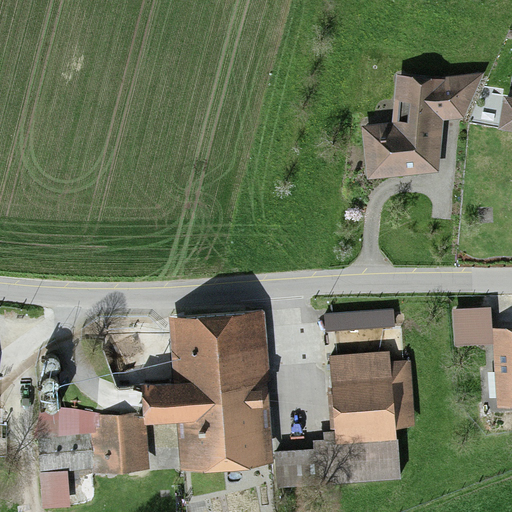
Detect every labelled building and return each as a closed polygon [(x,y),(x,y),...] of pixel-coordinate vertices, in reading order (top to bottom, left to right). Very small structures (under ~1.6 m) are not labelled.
[(496,97),(491,133),(511,135),(511,74),(508,99),(496,97)] [(363,132),(368,184),(434,175),(440,123),(466,120),(484,80),(443,86),(396,81),(388,126),(363,132)] [(491,306),(455,309),(458,341),(482,341),(491,306)] [(249,314),(186,317),(189,382),(146,384),(147,419),(191,417),(193,457),(256,454),(249,314)] [(382,320),(338,324),(340,351),(384,347),(382,320)] [(511,333),(490,334),(494,414),(511,413),(511,333)] [(45,368),(47,370),(50,371),(53,371),(56,370),(58,368),(60,366),(60,363),(60,360),(59,358),(57,355),(55,354),(52,354),(49,354),(46,355),(44,357),(43,360),(43,363),(44,366),(45,368)] [(388,361),(336,365),(342,441),(394,437),(393,419),(404,419),(401,373),(389,374),(388,361)] [(45,388),(47,390),(50,391),(53,391),(55,390),(58,388),(59,386),(60,383),(60,380),(59,377),(57,375),(54,374),(51,373),(49,374),(46,375),(44,377),(43,380),(43,383),(43,385),(45,388)] [(46,407),(48,409),(51,410),(54,410),(57,409),(59,407),(61,405),(61,402),(61,399),(60,396),(58,394),(56,393),(53,392),(50,393),(47,394),(45,396),(44,399),(44,402),(45,405),(46,407)] [(108,418),(67,409),(59,413),(52,415),(45,413),(39,432),(47,500),(87,494),(84,472),(140,466),(137,417),(108,418)] [(320,450),(276,452),(278,483),(322,481),(320,450)]
